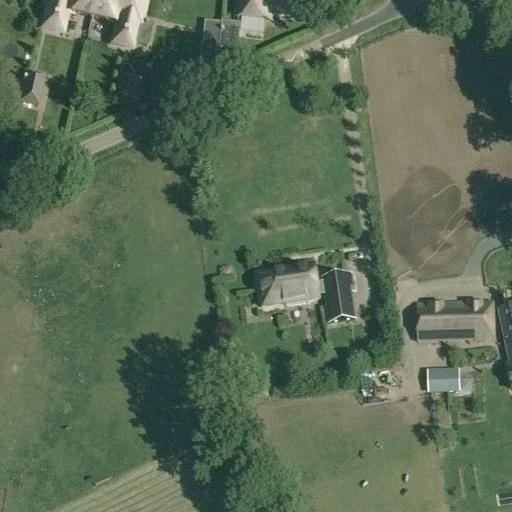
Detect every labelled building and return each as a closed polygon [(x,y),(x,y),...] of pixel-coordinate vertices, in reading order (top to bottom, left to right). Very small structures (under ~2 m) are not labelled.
[(95,0),(50,0),(47,27),(59,29),(63,10),(71,12),(71,17),(91,21),(95,0)] [(96,0),(91,21),(99,22),(100,18),(120,22),(116,43),(129,45),(133,22),(138,22),(142,3),(128,0),(96,0)] [(240,0),(238,18),(239,18),(271,22),(272,13),(299,16),(301,0),(240,0)] [(201,64),(215,66),(217,48),(220,48),(222,34),(210,33),(208,47),(203,46),(201,64)] [(217,74),(237,65),(238,54),(220,52),(217,74)] [(38,109),(45,78),(24,73),(17,105),(38,109)] [(121,76),(116,99),(136,103),(141,80),(121,76)] [(354,320),(350,293),(354,292),(352,279),(324,283),(325,287),(316,288),(314,271),(258,278),(263,309),(319,301),(318,296),(327,295),(331,324),(354,320)] [(419,344),(494,343),(494,305),(419,306),(419,344)] [(511,309),(500,312),(507,344),(511,343),(511,309)] [(429,371),(429,395),(461,393),(460,370),(429,371)]
